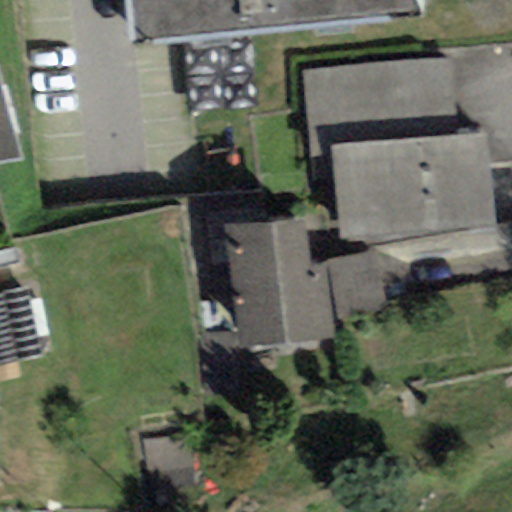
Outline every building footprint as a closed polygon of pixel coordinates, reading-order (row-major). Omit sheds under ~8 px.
[(129,0),(133,44),(419,16),(411,0),(129,0)] [(341,239),(489,227),(482,137),(458,139),(452,58),(301,71),(309,159),(334,157),(341,239)] [(255,107),(253,81),(199,85),(201,112),(255,107)] [(0,160),(19,155),(0,88),(0,160)] [(225,229),(239,349),(331,339),(323,268),(309,270),(303,220),(225,229)] [(338,324),(389,314),(376,251),(326,261),(338,324)] [(27,290),(0,296),(0,366),(41,357),(27,290)]
